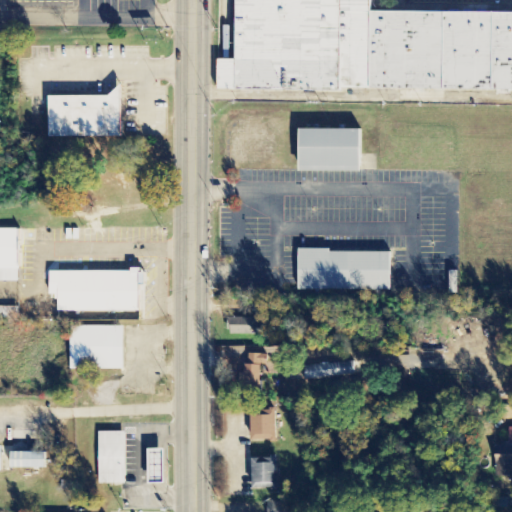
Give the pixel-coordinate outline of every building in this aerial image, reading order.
[(375,11),(375,0),(237,0),(237,61),(221,60),(220,92),(374,95),(375,11)] [(511,13),(375,11),(374,95),(511,96),(511,13)] [(119,135),(119,93),(46,93),(46,135),(119,135)] [(296,128),(296,170),(358,170),(358,128),(296,128)] [(0,227),(0,280),(18,280),(18,227),(0,227)] [(389,249),(296,248),(296,288),(388,289),(389,249)] [(141,269),(56,269),(56,309),(141,309),(141,269)] [(258,336),(259,319),(231,319),(231,336),(258,336)] [(68,368),(122,368),(122,324),(68,324),(68,368)] [(268,366),(269,356),(249,355),(249,366),(244,366),(243,388),(261,389),(262,365),(268,366)] [(306,380),(356,378),(355,364),(305,366),(306,380)] [(279,410),(254,410),(254,443),(280,443),(279,410)] [(511,428),(510,429),(510,444),(498,444),(498,477),(511,476),(511,428)] [(96,430),(96,483),(123,483),(123,430),(96,430)] [(161,483),(161,447),(145,447),(145,483),(161,483)] [(13,470),(48,470),(48,454),(13,454),(13,470)] [(281,490),(280,459),(255,460),(256,491),(281,490)] [(268,511),(289,511),(289,502),(268,502),(268,511)]
